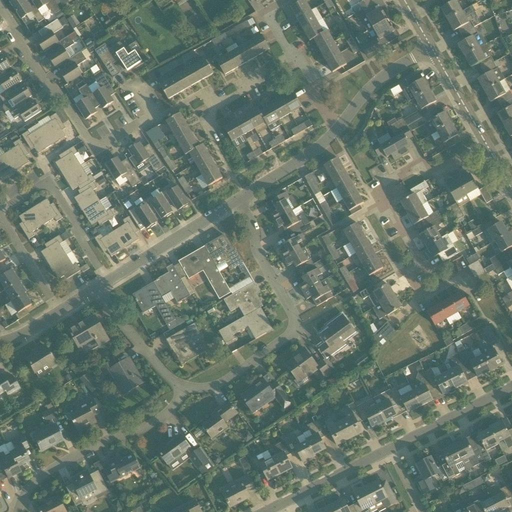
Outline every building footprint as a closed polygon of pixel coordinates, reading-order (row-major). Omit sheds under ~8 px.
[(32,1),(27,5),(23,0),(12,0),(12,2),(11,3),(21,19),(28,15),(32,20),(35,18),(39,23),(44,20),(42,16),(38,10),(32,1)] [(52,9),(56,14),(61,11),(53,0),(31,0),(32,1),(38,10),(42,16),(49,11),(52,9)] [(117,4),(114,0),(104,0),(111,9),(117,4)] [(304,0),(291,8),(297,19),(311,11),(304,0)] [(330,0),(325,3),(329,10),(334,7),(330,0)] [(358,4),(361,11),(372,5),(369,0),(353,0),(354,0),(355,0),(358,4)] [(441,0),(445,6),(441,9),(448,20),(462,12),(456,1),(457,0),(441,0)] [(360,20),(367,32),(373,28),(388,20),(381,8),(376,11),(372,5),(361,11),(362,11),(355,15),(359,21),(360,20)] [(56,14),(55,14),(58,19),(64,15),(61,11),(56,14)] [(297,19),(303,30),(317,22),(311,11),(297,19)] [(462,12),(448,20),(454,32),(458,30),(461,35),(474,28),(481,24),(475,13),(466,18),(462,12)] [(334,19),(338,26),(343,23),(339,16),(334,19)] [(68,23),(64,17),(59,20),(63,26),(68,23)] [(44,52),(50,49),(59,42),(54,34),(63,28),(58,20),(39,32),(43,40),(38,43),(44,52)] [(379,38),(377,40),(362,48),(366,56),(392,41),(389,35),(394,32),(388,20),(373,28),(379,38)] [(247,21),(240,25),(244,30),(250,27),(247,21)] [(310,42),(314,39),(328,32),(327,30),(323,33),(317,22),(303,30),(310,42)] [(347,29),(343,23),(338,26),(341,32),(347,29)] [(234,28),(234,29),(229,32),(232,37),(238,34),(238,33),(244,30),(240,25),(234,28)] [(465,56),(486,44),(482,36),(478,34),(474,28),(461,35),(464,41),(458,45),(465,56)] [(314,39),(320,51),(334,43),(328,32),(314,39)] [(225,33),(218,37),(221,43),(228,39),(225,34),(225,33)] [(55,69),(62,64),(71,58),(66,50),(75,44),(69,36),(59,42),(50,49),(55,56),(50,60),(55,69)] [(251,42),(258,56),(270,50),(262,36),(251,42)] [(215,47),(221,43),(218,37),(211,41),(212,41),(215,47)] [(90,39),(84,42),(88,48),(93,45),(90,39)] [(346,42),(350,48),(356,45),(352,39),(346,42)] [(133,65),(134,67),(136,69),(149,60),(149,59),(143,63),(137,54),(142,51),(136,42),(126,49),(120,43),(110,49),(105,44),(95,51),(113,78),(120,74),(120,73),(119,74),(113,64),(120,60),(126,70),(125,70),(133,65)] [(258,56),(251,42),(239,49),(247,62),(258,56)] [(320,51),(326,62),(340,54),(334,43),(320,51)] [(96,48),(94,44),(93,45),(88,48),(87,49),(90,54),(93,52),(92,50),(96,48)] [(494,62),(490,56),(491,56),(488,52),(490,51),(486,44),(465,56),(471,68),(477,65),(480,71),(494,63),(494,62)] [(359,52),(356,45),(350,48),(354,55),(359,52)] [(219,52),(223,58),(217,61),(225,75),(236,69),(228,55),(225,49),(219,52)] [(247,62),(239,49),(228,55),(236,69),(247,62)] [(82,51),(71,58),(62,64),(65,69),(67,72),(62,75),(68,84),(83,74),(78,66),(87,59),(82,52),(82,51)] [(197,56),(194,51),(187,55),(190,60),(197,56)] [(346,65),(340,54),(326,62),(333,73),(346,65)] [(176,61),(179,66),(183,64),(190,60),(187,55),(180,59),(176,61)] [(11,67),(10,66),(10,64),(7,59),(5,59),(4,57),(0,59),(0,74),(2,73),(6,70),(11,67)] [(210,58),(206,61),(211,71),(216,69),(210,58)] [(211,71),(206,61),(205,60),(194,66),(202,80),(213,74),(211,71)] [(165,67),(168,73),(179,66),(176,61),(165,67)] [(480,71),(483,77),(478,80),(485,91),(499,83),(505,80),(498,68),(497,69),(494,63),(480,71)] [(191,87),(202,80),(194,66),(183,73),(191,87)] [(162,77),(161,76),(168,73),(165,67),(153,74),(157,80),(162,77)] [(0,74),(0,86),(1,86),(5,92),(12,88),(22,81),(21,80),(21,78),(19,73),(17,73),(15,71),(5,78),(2,73),(0,74)] [(94,75),(93,75),(96,79),(102,75),(100,71),(94,75)] [(191,87),(183,73),(171,79),(179,93),(191,87)] [(103,74),(102,75),(96,79),(95,79),(101,89),(93,94),(100,106),(102,109),(111,104),(108,98),(116,93),(103,74)] [(399,85),(409,102),(412,100),(412,101),(430,91),(423,79),(415,83),(412,77),(399,85)] [(168,100),(179,93),(171,79),(160,86),(168,100)] [(83,81),(76,86),(79,90),(86,85),(83,81)] [(499,83),(485,91),(491,103),(497,99),(500,106),(511,98),(511,89),(505,94),(499,83)] [(85,99),(76,105),(86,120),(95,114),(93,111),(100,106),(93,94),(87,85),(86,85),(79,90),(85,99)] [(32,97),(32,96),(31,95),(31,93),(28,88),(26,88),(25,86),(15,93),(12,88),(5,92),(0,95),(0,97),(4,104),(3,109),(6,113),(9,111),(22,103),(32,97)] [(430,91),(412,101),(415,106),(417,106),(419,105),(422,110),(419,111),(420,112),(416,114),(419,120),(423,117),(423,118),(436,110),(433,104),(436,102),(430,91)] [(283,100),(290,114),(302,107),(294,93),(283,100)] [(504,126),(511,121),(511,98),(500,106),(503,111),(498,114),(504,126)] [(290,114),(283,100),(271,106),(279,120),(290,114)] [(25,108),(22,103),(9,111),(14,120),(21,116),(25,122),(42,112),(40,110),(41,108),(38,103),(36,103),(35,101),(25,108)] [(266,123),(268,126),(279,120),(271,106),(260,113),(266,123)] [(247,115),(255,129),(266,123),(260,113),(258,109),(247,115)] [(436,110),(423,118),(426,124),(431,121),(434,127),(428,131),(432,136),(438,133),(452,125),(449,119),(450,118),(447,113),(446,114),(445,113),(439,116),(436,110)] [(57,114),(53,116),(50,118),(52,121),(42,128),(52,145),(66,137),(62,131),(61,129),(65,126),(62,123),(57,114)] [(173,133),(186,125),(180,114),(166,122),(173,133)] [(236,122),(244,136),(255,130),(255,129),(247,115),(236,122)] [(396,138),(392,140),(401,158),(409,154),(405,147),(410,145),(407,141),(413,137),(410,132),(407,127),(402,119),(391,125),(397,137),(396,138)] [(224,128),(232,142),(244,136),(236,122),(224,128)] [(298,127),(301,132),(306,129),(307,128),(304,123),(298,127)] [(193,136),(186,125),(173,133),(179,144),(193,136)] [(452,125),(438,133),(441,138),(436,141),(443,152),(456,145),(452,139),(458,135),(452,125)] [(158,126),(147,133),(154,144),(159,140),(160,141),(165,138),(163,135),(158,126)] [(294,136),(301,132),(298,127),(291,131),(294,136)] [(30,148),(33,146),(39,154),(52,145),(42,128),(31,135),(28,132),(22,136),(30,148)] [(13,142),(19,139),(15,132),(9,136),(13,142)] [(258,150),(254,143),(259,140),(256,134),(250,137),(246,140),(253,152),(258,150)] [(199,147),(193,136),(179,144),(186,156),(189,154),(189,153),(199,147)] [(285,141),(282,136),(276,140),(279,145),(285,141)] [(5,154),(16,171),(29,163),(24,155),(28,152),(20,140),(13,144),(15,148),(5,154)] [(159,140),(154,144),(161,154),(166,151),(160,141),(159,140)] [(272,149),(279,145),(276,140),(269,144),(272,149)] [(381,146),(379,143),(372,147),(378,157),(384,154),(387,158),(391,155),(395,161),(401,158),(392,140),(381,146)] [(151,166),(156,173),(158,177),(167,172),(149,145),(144,148),(140,142),(137,144),(129,150),(139,166),(143,172),(151,166)] [(82,144),(76,148),(80,154),(87,150),(82,144)] [(203,145),(199,147),(189,153),(189,154),(195,164),(209,156),(203,145)] [(61,155),(63,158),(55,163),(64,177),(81,166),(74,156),(78,153),(74,147),(61,155)] [(263,154),(260,149),(253,153),(256,158),(263,154)] [(166,151),(161,154),(168,165),(173,162),(166,151)] [(250,162),(256,158),(253,153),(247,156),(250,162)] [(0,177),(2,180),(16,171),(5,154),(0,157),(0,177)] [(202,176),(216,167),(209,156),(195,164),(202,176)] [(137,191),(144,186),(127,159),(122,163),(118,157),(106,165),(120,186),(128,181),(132,188),(134,187),(137,191)] [(338,158),(324,166),(330,178),(344,170),(338,158)] [(173,162),(168,165),(172,172),(178,168),(173,162)] [(81,186),(82,189),(93,182),(95,181),(91,175),(88,177),(81,166),(64,177),(73,191),(81,186)] [(222,179),(216,167),(202,176),(208,187),(222,179)] [(337,189),(351,181),(344,170),(330,178),(337,189)] [(92,176),(95,180),(103,175),(100,171),(92,176)] [(305,177),(310,186),(311,189),(317,186),(319,184),(313,173),(305,177)] [(467,195),(478,189),(470,174),(459,181),(467,195)] [(99,186),(106,182),(103,177),(96,182),(99,186)] [(188,184),(183,177),(178,180),(183,187),(188,184)] [(427,184),(435,180),(434,177),(421,184),(410,191),(413,196),(401,202),(407,213),(422,205),(422,206),(427,203),(421,192),(429,187),(427,184)] [(343,200),(357,192),(351,181),(337,189),(343,200)] [(467,195),(459,181),(447,187),(455,202),(467,195)] [(74,199),(83,212),(100,202),(93,191),(97,188),(93,182),(82,189),(80,190),(82,193),(74,199)] [(303,183),(298,186),(301,191),(306,188),(303,183)] [(192,190),(188,184),(183,187),(187,193),(192,190)] [(318,200),(323,197),(317,186),(311,189),(318,200)] [(178,187),(171,192),(168,188),(160,193),(161,196),(168,205),(172,202),(178,211),(182,208),(183,209),(188,206),(187,205),(189,204),(178,187)] [(486,204),(492,201),(485,187),(479,191),(486,204)] [(343,200),(350,211),(364,204),(357,192),(343,200)] [(272,214),(271,214),(275,222),(296,209),(296,210),(298,208),(292,197),(289,198),(288,197),(286,193),(276,199),(273,201),(271,201),(272,202),(274,206),(277,211),(272,214)] [(168,205),(161,196),(155,200),(152,196),(143,202),(151,214),(156,210),(162,219),(166,216),(167,218),(172,215),(171,213),(172,212),(168,205)] [(323,197),(318,200),(324,211),(329,208),(323,197)] [(47,200),(33,208),(44,226),(44,225),(48,232),(49,231),(52,237),(57,234),(54,228),(54,227),(50,221),(54,219),(57,222),(63,218),(55,206),(52,208),(47,200)] [(114,216),(110,210),(107,212),(100,202),(83,212),(92,226),(100,221),(102,224),(114,216)] [(136,224),(141,220),(146,229),(151,226),(152,228),(156,225),(155,223),(157,222),(151,214),(143,202),(136,207),(128,212),(136,224)] [(451,207),(458,220),(464,216),(459,208),(457,204),(456,204),(451,207)] [(426,219),(429,223),(441,217),(437,211),(428,217),(422,206),(422,205),(407,213),(414,225),(426,219)] [(117,207),(111,211),(114,216),(120,213),(117,207)] [(296,209),(275,222),(279,228),(282,226),(285,225),(287,229),(290,234),(309,223),(303,212),(300,207),(299,208),(298,208),(296,210),(296,209)] [(29,240),(35,236),(33,233),(44,226),(33,208),(19,217),(24,225),(21,227),(29,240)] [(324,211),(325,213),(328,218),(333,215),(329,208),(324,211)] [(125,225),(114,231),(125,249),(139,240),(134,232),(137,230),(129,217),(123,221),(125,225)] [(441,239),(441,238),(437,232),(441,230),(439,225),(444,222),(441,217),(429,223),(427,225),(430,230),(420,235),(427,247),(441,239)] [(468,223),(472,231),(477,227),(473,220),(468,223)] [(501,222),(487,230),(484,225),(472,232),(475,237),(483,232),(490,245),(496,242),(495,241),(507,234),(501,222)] [(299,237),(312,229),(309,223),(290,234),(287,236),(290,241),(283,245),(286,250),(280,253),(283,260),(301,250),(297,243),(301,240),(299,237)] [(343,232),(350,243),(364,235),(357,224),(343,232)] [(98,227),(92,231),(95,236),(101,232),(98,227)] [(103,251),(106,249),(111,257),(125,249),(114,231),(105,237),(104,238),(101,235),(95,239),(103,251)] [(65,241),(70,238),(66,232),(60,236),(63,242),(65,241)] [(472,232),(466,235),(469,240),(475,237),(472,232)] [(495,241),(496,242),(502,253),(511,247),(511,238),(509,233),(507,234),(495,241)] [(224,235),(205,246),(205,247),(216,266),(225,261),(230,271),(238,266),(243,263),(235,250),(233,251),(224,235)] [(332,244),(327,235),(322,238),(331,254),(336,251),(332,244)] [(370,246),(364,235),(350,243),(356,254),(370,246)] [(447,235),(441,238),(441,239),(427,247),(433,258),(439,255),(443,262),(458,253),(447,235)] [(50,266),(67,255),(60,245),(64,242),(63,242),(60,236),(59,236),(47,244),(49,247),(41,252),(50,266)] [(377,257),(370,246),(356,254),(363,265),(377,257)] [(194,294),(185,277),(187,276),(188,280),(203,271),(219,300),(231,293),(229,289),(216,266),(205,247),(204,247),(205,249),(192,256),(191,254),(179,262),(180,264),(174,267),(190,296),(194,294)] [(303,270),(307,268),(314,264),(304,248),(301,250),(283,260),(288,267),(294,264),(299,273),(303,270)] [(336,251),(331,254),(335,260),(340,257),(336,251)] [(505,258),(502,253),(490,260),(492,265),(505,258)] [(477,254),(472,257),(475,263),(478,261),(480,260),(477,254)] [(69,279),(81,271),(80,268),(77,264),(74,266),(67,255),(50,266),(58,280),(66,275),(69,279)] [(377,257),(363,265),(369,276),(383,268),(377,257)] [(511,261),(508,263),(505,258),(492,265),(495,270),(498,276),(503,273),(507,279),(511,276),(511,261)] [(475,263),(468,267),(471,272),(482,266),(478,261),(475,263)] [(243,263),(238,266),(244,276),(245,275),(248,273),(243,263)] [(86,265),(80,268),(81,271),(83,273),(89,269),(90,269),(87,264),(86,265)] [(177,304),(190,296),(174,267),(172,265),(166,268),(169,274),(154,283),(159,292),(162,297),(171,292),(177,304)] [(300,285),(299,286),(303,293),(320,283),(316,277),(321,274),(318,269),(317,269),(314,265),(303,270),(306,275),(302,278),(305,283),(300,285)] [(492,265),(484,270),(485,272),(487,275),(495,270),(492,265)] [(339,270),(343,277),(349,273),(345,266),(339,270)] [(484,270),(482,266),(471,272),(474,278),(485,272),(484,270)] [(3,269),(0,270),(0,293),(0,294),(6,290),(19,282),(12,270),(6,274),(3,269)] [(485,272),(474,278),(477,283),(488,277),(487,275),(485,272)] [(349,273),(343,277),(347,283),(353,280),(349,273)] [(229,289),(231,293),(232,295),(254,283),(251,277),(229,289)] [(491,282),(488,277),(477,283),(481,288),(491,282)] [(11,302),(25,294),(26,293),(19,282),(6,290),(13,301),(11,302)] [(169,331),(179,326),(175,320),(162,297),(159,292),(154,283),(147,286),(147,287),(134,295),(136,299),(135,300),(143,314),(156,307),(169,331)] [(254,283),(232,295),(223,300),(230,312),(239,307),(245,317),(261,308),(263,306),(254,291),(258,289),(254,283)] [(323,288),(320,283),(303,293),(307,300),(313,296),(318,306),(316,307),(333,297),(327,286),(323,288)] [(369,297),(375,308),(394,296),(388,285),(377,291),(373,286),(360,293),(363,300),(369,297)] [(470,306),(462,292),(450,299),(458,313),(470,306)] [(19,314),(16,315),(19,320),(29,314),(26,309),(32,305),(25,294),(11,302),(19,314)] [(401,308),(394,296),(375,308),(373,309),(380,320),(401,308)] [(458,313),(450,299),(438,306),(446,319),(458,313)] [(446,319),(438,306),(427,312),(435,326),(446,319)] [(213,307),(206,310),(209,315),(215,311),(213,307)] [(250,326),(255,334),(258,338),(272,330),(265,318),(266,317),(261,308),(245,317),(219,332),(226,344),(234,339),(233,336),(250,326)] [(69,331),(75,342),(77,341),(80,347),(95,339),(99,346),(109,340),(95,316),(69,331)] [(320,335),(326,343),(319,348),(326,359),(339,349),(337,346),(355,333),(342,316),(332,323),(334,325),(320,335)] [(481,317),(471,323),(474,328),(483,322),(481,317)] [(177,318),(175,319),(175,320),(179,326),(185,322),(184,320),(177,318)] [(470,322),(465,325),(469,332),(474,329),(474,328),(471,323),(470,322)] [(387,323),(380,330),(374,336),(378,344),(393,329),(387,323)] [(201,354),(194,342),(202,337),(194,324),(166,340),(172,350),(173,350),(182,365),(199,356),(198,355),(201,354)] [(464,335),(469,332),(465,325),(460,328),(464,335)] [(489,326),(482,330),(491,347),(498,344),(489,326)] [(473,336),(476,342),(482,338),(479,333),(473,336)] [(221,338),(213,340),(215,348),(223,346),(221,338)] [(444,342),(447,347),(454,343),(451,338),(444,342)] [(49,369),(55,364),(44,346),(37,350),(38,352),(32,355),(25,360),(27,363),(31,369),(34,374),(35,373),(38,379),(44,375),(40,370),(47,366),(49,369)] [(468,372),(473,369),(478,378),(490,372),(482,356),(476,359),(472,352),(467,355),(463,346),(457,349),(459,354),(468,372)] [(307,378),(319,369),(326,379),(333,374),(322,360),(316,364),(304,348),(297,353),(299,356),(286,365),(296,380),(294,381),(299,387),(308,380),(306,378),(307,378)] [(495,350),(482,356),(490,372),(502,365),(495,350)] [(449,363),(444,366),(443,366),(455,389),(467,383),(463,374),(468,372),(459,354),(447,359),(449,363)] [(103,375),(110,371),(124,395),(144,383),(131,361),(123,366),(121,363),(117,366),(114,360),(99,368),(103,375)] [(375,361),(370,364),(373,370),(375,369),(377,368),(378,368),(375,361)] [(80,379),(88,374),(84,367),(79,366),(74,371),(80,379)] [(431,369),(425,372),(427,377),(432,386),(437,383),(443,395),(444,395),(449,393),(449,394),(451,394),(455,392),(455,391),(455,390),(455,389),(443,366),(438,369),(442,376),(436,379),(432,372),(431,369)] [(415,383),(409,385),(420,407),(432,401),(433,401),(428,392),(433,389),(432,386),(427,377),(425,372),(422,367),(417,370),(418,373),(421,379),(415,383)] [(88,374),(80,379),(92,393),(99,387),(88,374)] [(8,396),(19,389),(11,376),(4,380),(1,375),(0,375),(0,393),(5,391),(8,396)] [(241,397),(253,414),(276,397),(285,410),(292,404),(274,380),(267,385),(262,379),(254,385),(255,387),(241,397)] [(396,387),(390,390),(397,404),(403,401),(408,413),(420,407),(409,385),(398,391),(396,387)] [(396,416),(392,407),(397,404),(390,390),(373,399),(384,422),(396,416)] [(95,418),(92,413),(98,410),(99,410),(94,399),(76,408),(78,413),(73,416),(70,417),(73,422),(78,433),(97,423),(95,418)] [(373,399),(356,407),(355,407),(361,418),(360,418),(362,422),(368,419),(372,428),(384,422),(373,399)] [(225,423),(237,414),(229,403),(216,413),(218,415),(202,426),(212,439),(228,428),(225,423)] [(354,403),(353,403),(348,406),(350,410),(344,413),(347,419),(341,422),(349,439),(362,433),(356,421),(360,418),(361,418),(355,407),(356,407),(354,403)] [(58,417),(51,404),(46,407),(48,410),(46,411),(52,421),(58,417)] [(324,418),(319,421),(326,436),(331,434),(337,446),(349,439),(341,422),(334,426),(331,420),(326,422),(324,418)] [(306,440),(307,442),(314,455),(326,449),(320,439),(326,436),(319,421),(318,420),(314,422),(307,426),(309,430),(313,437),(306,440)] [(511,429),(507,432),(502,421),(489,428),(490,430),(497,443),(504,440),(508,446),(511,444),(511,429)] [(42,452),(54,445),(62,440),(54,425),(32,436),(42,452)] [(490,430),(478,436),(482,444),(476,447),(478,450),(484,462),(485,463),(490,460),(486,451),(498,445),(497,443),(490,430)] [(248,432),(244,434),(244,439),(247,442),(253,438),(248,432)] [(315,457),(314,455),(307,442),(301,445),(297,438),(295,434),(286,439),(284,440),(285,441),(291,454),(297,451),(303,463),(315,457)] [(167,446),(166,444),(157,450),(168,465),(185,452),(190,459),(198,469),(199,469),(204,476),(216,468),(202,448),(199,449),(194,453),(181,435),(174,441),(167,446)] [(29,462),(23,451),(29,448),(22,436),(11,441),(15,450),(8,453),(11,458),(12,458),(17,468),(29,462)] [(478,450),(473,453),(466,440),(454,446),(462,462),(469,459),(473,467),(484,462),(478,450)] [(285,441),(283,443),(274,447),(279,456),(272,459),(280,475),(292,469),(286,457),(291,454),(285,441)] [(449,465),(443,468),(449,480),(460,474),(459,473),(466,469),(462,462),(454,446),(442,452),(449,465)] [(2,453),(0,453),(0,469),(2,468),(7,479),(20,473),(17,468),(12,458),(11,458),(6,461),(2,453)] [(122,478),(140,469),(133,455),(122,461),(120,456),(107,463),(116,480),(121,477),(122,478)] [(280,475),(272,459),(272,460),(266,463),(264,459),(262,455),(257,457),(256,457),(255,457),(251,460),(257,472),(262,469),(268,481),(280,475)] [(423,495),(435,488),(430,478),(439,474),(431,458),(416,465),(422,476),(415,480),(423,495)] [(99,462),(94,465),(96,469),(98,467),(102,475),(105,474),(99,462)] [(248,463),(242,466),(244,471),(250,468),(248,463)] [(83,503),(81,499),(94,492),(96,496),(108,490),(98,471),(90,476),(88,471),(71,480),(73,484),(66,488),(76,507),(83,503)] [(488,474),(482,477),(485,483),(491,480),(488,474)] [(249,477),(222,491),(230,508),(250,498),(248,495),(256,491),(249,477)] [(384,507),(385,508),(396,503),(390,490),(384,493),(378,482),(366,488),(378,510),(384,507)] [(489,492),(488,492),(498,511),(500,511),(510,507),(507,500),(511,497),(511,494),(508,486),(497,492),(494,486),(488,490),(489,492)] [(463,487),(457,490),(460,496),(466,492),(463,487)] [(355,511),(373,511),(378,510),(366,488),(354,494),(359,502),(353,506),(355,511)] [(498,511),(488,492),(471,501),(476,511),(498,511)] [(65,511),(58,496),(51,500),(52,502),(39,509),(40,511),(65,511)] [(454,511),(476,511),(471,501),(470,499),(452,508),(454,511)] [(331,506),(333,511),(355,511),(353,506),(347,508),(343,500),(331,506)] [(119,511),(123,510),(118,501),(112,505),(115,511),(119,511)] [(201,511),(196,501),(174,511),(201,511)]
